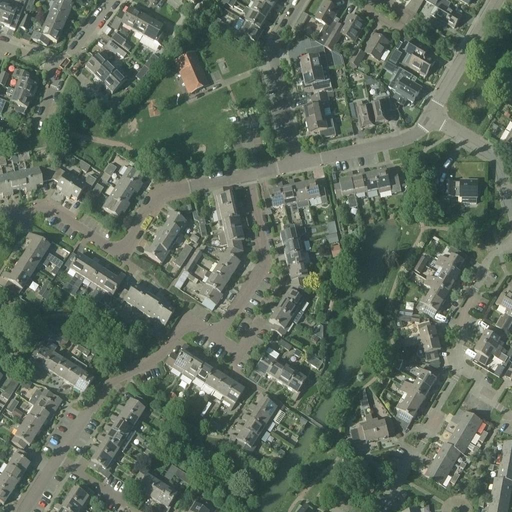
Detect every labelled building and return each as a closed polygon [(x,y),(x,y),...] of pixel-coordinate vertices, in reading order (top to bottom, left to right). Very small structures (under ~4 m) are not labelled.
[(75,0),(74,0),(56,0),(55,2),(71,9),(72,6),(73,6),(75,1),(75,0)] [(232,9),(236,3),(231,0),(228,6),(232,9)] [(271,10),(257,2),(253,0),(251,0),(250,3),(255,5),(251,12),(265,21),(271,10)] [(277,0),(255,0),(257,1),(257,2),(271,10),(277,0)] [(453,30),(460,18),(448,10),(451,5),(442,0),(426,0),(426,1),(439,10),(434,19),(453,30)] [(66,21),(71,9),(55,2),(50,14),(66,21)] [(330,36),(337,25),(332,22),(338,12),(324,3),(314,20),(325,27),(315,44),(321,47),(323,48),(330,36)] [(15,12),(6,8),(0,25),(14,31),(23,9),(17,7),(15,12)] [(265,21),(251,12),(246,9),(243,14),(248,17),(245,22),(259,31),(260,30),(265,21)] [(131,32),(140,17),(128,10),(125,16),(119,12),(110,29),(117,33),(120,26),(131,32)] [(96,23),(101,26),(108,15),(104,12),(96,23)] [(61,32),(66,21),(50,14),(45,25),(61,32)] [(309,18),(303,14),(293,31),(299,34),(309,18)] [(26,32),(30,19),(23,17),(18,29),(26,32)] [(142,38),(151,23),(140,17),(131,32),(142,38)] [(330,36),(323,48),(331,53),(332,53),(342,36),(354,43),(364,26),(349,17),(342,28),(337,25),(330,36)] [(213,25),(218,28),(222,22),(217,19),(213,25)] [(262,32),(260,30),(259,31),(245,22),(239,32),(234,30),(230,35),(238,40),(242,35),(256,43),(262,32)] [(151,23),(142,38),(160,48),(164,40),(159,38),(160,36),(158,35),(162,29),(151,23)] [(45,25),(40,37),(33,34),(30,41),(46,48),(49,42),(56,44),(61,32),(45,25)] [(120,48),(124,44),(125,42),(115,34),(110,41),(120,48)] [(356,51),(357,52),(348,67),(355,71),(357,68),(358,69),(366,55),(378,62),(380,59),(384,62),(390,52),(385,50),(388,45),(374,37),(364,54),(357,50),(356,51)] [(338,48),(344,51),(346,45),(340,42),(338,48)] [(116,54),(119,50),(109,43),(105,49),(115,56),(116,54)] [(434,62),(425,57),(428,53),(411,43),(405,54),(413,58),(408,67),(425,77),(434,62)] [(124,44),(120,48),(127,53),(131,49),(124,44)] [(327,61),(323,48),(321,47),(305,51),(308,61),(299,63),(302,75),(321,71),(319,63),(327,61)] [(119,50),(116,54),(123,59),(126,55),(119,50)] [(188,96),(208,87),(194,54),(173,63),(188,96)] [(94,78),(106,65),(97,56),(84,69),(94,78)] [(126,63),(134,70),(139,64),(132,57),(126,63)] [(145,67),(150,70),(158,61),(153,57),(145,67)] [(103,87),(115,74),(119,70),(114,66),(111,69),(106,65),(94,78),(103,87)] [(140,83),(148,73),(143,69),(135,80),(140,83)] [(328,70),(321,71),(302,75),(303,79),(301,79),(303,90),(313,88),(312,86),(318,85),(320,96),(333,93),(330,82),(328,70)] [(14,91),(31,97),(35,86),(29,84),(32,78),(14,71),(11,79),(18,82),(14,91)] [(412,104),(421,89),(414,86),(417,80),(403,72),(399,78),(403,80),(395,94),(412,104)] [(0,85),(3,87),(8,76),(7,75),(1,73),(0,75),(0,85)] [(115,74),(103,87),(112,96),(124,82),(115,74)] [(172,79),(162,83),(167,99),(178,95),(172,79)] [(124,101),(128,91),(123,89),(118,99),(124,101)] [(30,98),(31,97),(14,91),(9,104),(14,106),(15,113),(23,115),(26,110),(30,98)] [(216,107),(211,92),(192,98),(198,114),(216,107)] [(303,110),(306,123),(324,119),(321,107),(330,105),(328,97),(333,95),(333,93),(320,96),(310,98),(313,108),(303,110)] [(369,106),(374,128),(374,126),(387,123),(385,114),(392,112),(389,96),(376,99),(378,104),(369,106)] [(374,128),(369,106),(369,108),(362,109),(360,103),(349,106),(353,122),(358,121),(360,131),(374,128)] [(324,119),(306,123),(308,136),(321,133),(322,140),(335,137),(330,118),(324,119)] [(511,135),(510,134),(501,149),(511,155),(511,135)] [(89,168),(85,165),(81,171),(85,173),(89,168)] [(107,170),(113,174),(116,169),(109,166),(107,170)] [(26,171),(31,192),(35,192),(34,189),(41,187),(40,184),(38,172),(37,169),(26,171)] [(54,181),(56,169),(46,170),(48,183),(54,181)] [(65,173),(56,169),(54,181),(58,184),(65,173)] [(121,178),(139,190),(142,186),(139,184),(143,178),(128,169),(121,178)] [(38,172),(40,184),(48,183),(46,170),(38,172)] [(110,178),(113,174),(107,170),(104,174),(110,178)] [(378,192),(374,175),(365,177),(363,170),(358,171),(360,178),(362,177),(366,194),(378,192)] [(25,194),(31,192),(26,171),(14,174),(18,192),(24,190),(25,194)] [(386,172),(374,175),(378,192),(379,192),(380,195),(391,192),(391,194),(401,192),(397,171),(386,174),(386,172)] [(64,197),(75,180),(65,173),(58,184),(55,188),(61,192),(59,194),(64,197)] [(362,177),(360,178),(353,180),(352,173),(347,174),(348,181),(351,180),(354,197),(366,194),(362,177)] [(11,193),(18,192),(14,174),(2,176),(6,198),(11,196),(11,193)] [(75,180),(64,197),(68,200),(70,197),(76,201),(81,193),(86,197),(95,181),(88,177),(83,184),(75,180)] [(136,195),(139,190),(121,178),(115,188),(130,198),(134,193),(136,195)] [(357,207),(354,197),(351,180),(348,181),(339,183),(339,184),(331,185),(334,202),(343,200),(348,198),(350,209),(357,207)] [(308,203),(304,185),(294,188),(293,181),(288,182),(290,189),(293,188),(296,205),(308,203)] [(293,188),(290,189),(283,190),(281,183),(276,184),(278,191),(281,190),(285,208),(291,206),(293,213),(298,212),(296,205),(293,188)] [(304,185),(308,203),(327,198),(323,183),(317,184),(316,183),(304,185)] [(469,205),(477,205),(477,184),(444,183),(444,198),(469,198),(469,205)] [(94,189),(100,194),(103,190),(96,186),(94,189)] [(126,205),(130,198),(115,188),(108,199),(126,211),(129,206),(126,205)] [(97,198),(100,194),(94,189),(91,194),(97,198)] [(235,207),(234,205),(232,195),(228,196),(226,190),(211,193),(212,200),(215,211),(226,209),(235,207)] [(267,212),(285,208),(281,190),(278,191),(268,193),(269,194),(263,195),(267,212)] [(123,215),(126,211),(108,199),(102,209),(117,219),(121,213),(123,215)] [(220,222),(238,218),(236,210),(242,208),(241,203),(234,205),(235,207),(226,209),(215,211),(218,223),(220,223),(220,222)] [(166,224),(181,234),(187,224),(169,213),(167,218),(169,219),(166,224)] [(204,218),(198,219),(200,227),(206,226),(204,218)] [(223,234),(240,230),(238,218),(220,222),(220,223),(218,223),(219,229),(222,228),(223,234)] [(174,245),(181,234),(166,224),(162,231),(159,229),(156,234),(174,245)] [(227,251),(242,254),(243,253),(241,243),(243,242),(240,230),(223,234),(218,236),(220,248),(226,246),(227,251)] [(283,250),(283,247),(287,246),(299,243),(298,238),(305,234),(304,230),(290,233),(284,234),(280,235),(282,244),(275,246),(276,251),(283,250)] [(168,255),(174,245),(156,234),(153,238),(156,240),(153,245),(168,255)] [(196,244),(199,239),(193,235),(190,240),(196,244)] [(336,235),(330,237),(333,244),(338,243),(336,235)] [(55,268),(59,270),(63,264),(46,252),(49,248),(34,239),(27,250),(49,264),(55,268)] [(290,258),(301,255),(306,254),(303,242),(299,243),(287,246),(283,247),(283,250),(285,256),(278,257),(279,263),(286,261),(285,259),(290,258)] [(161,265),(168,255),(153,245),(149,251),(147,249),(143,254),(161,265)] [(185,245),(173,264),(180,269),(192,250),(185,245)] [(339,246),(331,248),(333,258),(341,256),(339,246)] [(454,249),(451,248),(448,254),(452,256),(449,262),(440,257),(438,261),(455,271),(460,274),(466,264),(463,262),(466,256),(454,249)] [(46,268),(49,264),(27,250),(20,260),(35,269),(39,263),(46,268)] [(236,263),(242,254),(227,251),(218,266),(233,276),(239,265),(236,263)] [(292,269),(304,267),(301,255),(290,258),(285,259),(286,261),(287,268),(280,269),(281,275),(288,274),(288,270),(292,269)] [(74,287),(88,263),(78,257),(69,271),(75,275),(69,284),(74,287)] [(422,258),(418,263),(424,267),(428,261),(422,258)] [(28,280),(35,269),(20,260),(13,271),(28,280)] [(454,284),(460,274),(455,271),(438,261),(435,266),(444,271),(441,276),(449,281),(454,284)] [(90,285),(99,270),(88,263),(74,287),(78,290),(84,280),(90,285)] [(419,274),(424,267),(418,263),(414,271),(419,274)] [(226,286),(233,276),(218,266),(212,276),(211,276),(226,286)] [(306,290),(307,291),(305,279),(307,279),(304,267),(292,269),(288,270),(288,274),(290,282),(291,288),(306,290)] [(55,277),(59,270),(55,268),(51,274),(55,277)] [(101,291),(110,277),(99,270),(90,285),(96,288),(90,298),(95,301),(99,294),(100,291),(101,291)] [(18,296),(28,280),(13,271),(3,287),(18,296)] [(197,282),(184,273),(174,288),(179,291),(187,278),(196,284),(197,282)] [(220,296),(226,286),(211,276),(212,276),(207,273),(204,277),(209,280),(205,286),(220,296)] [(448,294),(454,284),(449,281),(441,276),(437,282),(429,277),(426,281),(442,290),(448,294)] [(117,301),(124,290),(118,286),(120,284),(110,277),(101,291),(111,298),(117,301)] [(443,304),(448,294),(442,290),(426,281),(424,286),(432,291),(429,296),(438,301),(443,304)] [(45,282),(41,289),(45,291),(46,291),(50,284),(45,282)] [(65,286),(62,290),(69,294),(74,287),(70,284),(65,286)] [(222,297),(220,296),(205,286),(198,297),(204,300),(201,305),(212,312),(215,307),(216,308),(222,297)] [(134,309),(145,291),(140,288),(138,291),(133,287),(129,293),(124,290),(117,301),(122,304),(123,302),(134,309)] [(289,293),(282,303),(296,312),(299,313),(305,303),(301,300),(307,291),(306,290),(291,288),(289,293)] [(41,298),(45,291),(41,289),(37,296),(41,298)] [(45,291),(41,298),(45,301),(50,294),(46,291),(45,291)] [(143,315),(153,300),(147,297),(149,294),(145,291),(134,309),(143,315)] [(501,330),(509,317),(511,311),(511,295),(509,294),(508,296),(502,293),(495,305),(506,311),(503,317),(501,317),(496,326),(501,330)] [(99,294),(95,301),(100,304),(104,297),(99,294)] [(437,314),(443,304),(438,301),(429,296),(426,301),(423,299),(420,304),(423,306),(420,311),(431,317),(434,312),(437,314)] [(154,321),(165,304),(160,301),(159,304),(153,300),(143,315),(154,321)] [(299,313),(296,312),(282,303),(277,310),(272,307),(269,311),(274,315),(275,313),(292,323),(299,313)] [(165,304),(154,321),(164,328),(173,313),(167,310),(169,307),(165,304)] [(106,307),(102,312),(108,315),(111,311),(106,307)] [(124,323),(128,316),(124,313),(120,320),(124,323)] [(282,339),(292,323),(275,313),(274,315),(269,323),(273,326),(270,331),(282,339)] [(129,326),(133,319),(128,316),(124,323),(129,326)] [(144,336),(149,329),(144,326),(140,333),(144,336)] [(486,332),(480,342),(497,353),(501,355),(504,351),(497,346),(504,334),(490,326),(486,333),(486,332)] [(149,339),(153,332),(149,329),(144,336),(149,339)] [(418,345),(438,340),(435,329),(419,333),(421,339),(414,341),(413,338),(401,341),(403,349),(412,347),(418,345)] [(438,340),(418,345),(419,350),(424,349),(427,362),(439,359),(437,352),(441,352),(438,340)] [(41,372),(43,369),(42,369),(52,355),(55,351),(41,342),(31,357),(34,360),(30,366),(41,372)] [(501,355),(497,353),(480,342),(474,352),(478,355),(475,359),(485,365),(491,355),(507,364),(510,360),(502,356),(501,355)] [(286,344),(283,348),(289,352),(292,348),(286,344)] [(81,354),(84,349),(79,345),(75,350),(81,354)] [(299,358),(302,354),(296,350),(293,355),(299,358)] [(192,359),(190,357),(182,352),(177,359),(171,355),(164,365),(181,376),(187,367),(192,359)] [(202,365),(200,364),(194,360),(198,354),(193,352),(190,357),(192,359),(187,367),(181,376),(191,382),(193,380),(199,370),(202,365)] [(318,370),(322,363),(308,354),(303,361),(318,370)] [(57,370),(62,362),(52,355),(42,369),(43,369),(53,376),(57,370)] [(264,378),(265,376),(275,361),(264,355),(253,372),(264,378)] [(212,372),(210,370),(204,367),(208,361),(203,358),(200,364),(202,365),(199,370),(193,380),(203,386),(208,378),(212,372)] [(276,382),(285,368),(275,361),(265,376),(266,376),(276,382)] [(66,378),(72,368),(62,362),(57,370),(53,376),(63,382),(66,378)] [(213,364),(210,370),(212,372),(208,378),(203,386),(200,391),(210,398),(213,393),(220,383),(222,378),(220,377),(214,373),(218,367),(213,364)] [(416,382),(430,390),(439,375),(426,367),(423,373),(422,372),(419,371),(417,376),(419,377),(416,382)] [(76,385),(82,374),(72,368),(66,378),(63,382),(73,389),(76,385)] [(290,371),(285,368),(276,382),(286,389),(295,374),(297,371),(292,368),(290,371)] [(224,379),(228,374),(224,371),(220,377),(222,378),(220,383),(213,393),(224,399),(229,391),(233,385),(230,383),(224,379)] [(76,385),(73,389),(83,396),(93,381),(82,374),(76,385)] [(294,402),(301,392),(308,382),(295,374),(286,389),(294,394),(290,399),(294,402)] [(224,399),(222,402),(229,407),(227,410),(230,412),(243,391),(235,386),(238,380),(234,377),(230,383),(233,385),(229,391),(224,399)] [(28,389),(31,384),(24,380),(21,385),(28,389)] [(430,390),(416,382),(413,388),(403,382),(400,386),(425,400),(430,390)] [(425,400),(400,386),(398,385),(396,388),(400,390),(399,392),(408,397),(405,402),(419,410),(425,400)] [(3,393),(10,398),(13,393),(6,389),(3,393)] [(47,417),(50,419),(59,404),(62,400),(44,390),(37,401),(31,398),(27,404),(33,408),(47,417)] [(7,402),(10,398),(3,393),(1,397),(7,402)] [(176,397),(170,394),(167,400),(172,403),(176,397)] [(144,411),(148,406),(135,398),(131,403),(129,402),(123,410),(117,406),(115,410),(121,414),(122,412),(128,416),(137,421),(143,411),(144,411)] [(9,407),(14,410),(18,404),(14,400),(9,407)] [(254,411),(271,422),(278,412),(281,414),(284,409),(278,405),(275,410),(261,401),(256,409),(250,405),(247,410),(253,413),(254,411)] [(413,420),(419,410),(405,402),(402,408),(399,406),(396,411),(399,412),(395,419),(405,432),(412,420),(413,420)] [(41,427),(47,417),(33,408),(27,418),(41,427)] [(190,408),(187,413),(197,419),(200,414),(190,408)] [(264,432),(271,422),(254,411),(253,413),(249,419),(243,416),(241,419),(246,423),(248,421),(262,430),(262,431),(264,432)] [(141,424),(137,421),(128,416),(122,412),(121,414),(117,420),(111,416),(108,420),(114,424),(116,422),(120,425),(130,431),(134,434),(141,424)] [(460,424),(476,433),(482,422),(466,413),(460,424)] [(377,441),(372,422),(373,422),(371,416),(365,417),(368,427),(350,432),(353,444),(365,440),(366,444),(377,441)] [(164,417),(162,421),(170,426),(172,422),(164,417)] [(35,437),(41,427),(27,418),(20,428),(35,437)] [(372,422),(377,441),(389,438),(388,434),(394,432),(391,421),(378,424),(377,420),(373,422),(372,422)] [(264,432),(262,431),(262,430),(248,421),(246,423),(242,429),(237,425),(234,430),(240,433),(241,431),(256,440),(258,442),(264,432)] [(124,441),(130,431),(120,425),(116,422),(114,424),(111,430),(104,426),(102,430),(108,434),(109,432),(114,435),(124,441)] [(207,427),(210,429),(212,430),(212,429),(215,425),(210,422),(207,427)] [(469,444),(476,433),(460,424),(453,435),(469,444)] [(35,437),(20,428),(15,425),(12,429),(18,432),(11,443),(23,451),(26,446),(28,447),(35,437)] [(258,442),(256,440),(241,431),(240,433),(236,439),(230,436),(228,440),(233,444),(235,442),(237,443),(236,445),(250,454),(258,442)] [(117,451),(124,441),(114,435),(109,432),(108,434),(104,440),(98,436),(95,441),(102,445),(103,442),(107,445),(117,452),(117,451)] [(463,455),(469,444),(453,435),(447,445),(460,454),(463,455)] [(120,453),(117,451),(117,452),(107,445),(103,442),(102,445),(98,450),(92,447),(89,451),(95,455),(97,453),(103,456),(105,458),(113,463),(120,453)] [(501,454),(511,456),(511,444),(503,443),(501,454)] [(460,454),(447,445),(444,444),(438,455),(454,464),(460,454)] [(30,459),(17,451),(7,467),(22,476),(28,466),(27,465),(30,459)] [(95,455),(87,467),(107,480),(110,476),(107,473),(113,463),(105,458),(103,456),(97,453),(95,455)] [(511,468),(511,456),(501,454),(499,467),(511,468)] [(448,475),(454,464),(438,455),(431,466),(448,475)] [(146,497),(155,482),(145,477),(150,469),(144,465),(143,467),(134,482),(139,485),(135,491),(146,497)] [(441,486),(448,475),(431,466),(425,477),(441,486)] [(15,486),(22,476),(7,467),(0,477),(15,486)] [(511,468),(499,467),(497,480),(511,482),(511,468)] [(0,490),(9,497),(15,486),(0,477),(0,490)] [(511,485),(511,482),(497,480),(494,479),(492,492),(510,496),(511,485)] [(160,486),(155,482),(146,497),(156,504),(165,489),(168,484),(164,481),(161,486),(160,486)] [(168,484),(165,489),(156,504),(164,509),(162,511),(168,511),(170,510),(168,509),(176,496),(171,493),(174,488),(168,484)] [(79,508),(83,511),(93,496),(82,489),(79,494),(72,490),(66,500),(72,504),(76,506),(79,508)] [(3,507),(9,497),(0,490),(0,505),(0,506),(3,507)] [(508,507),(510,496),(492,492),(490,504),(508,507)] [(66,500),(61,508),(55,504),(52,509),(57,511),(58,511),(59,511),(60,510),(62,511),(82,511),(83,511),(79,508),(76,506),(72,504),(66,500)]
